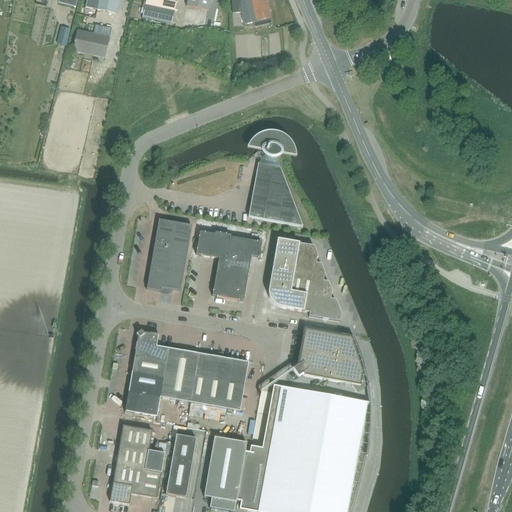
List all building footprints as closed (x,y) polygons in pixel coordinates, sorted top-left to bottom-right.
[(64,0),(63,5),(75,8),(76,0),(64,0)] [(88,0),(87,8),(114,14),(117,0),(88,0)] [(171,26),(177,0),(146,0),(142,19),(171,26)] [(208,12),(210,0),(187,0),(186,7),(208,12)] [(231,0),(232,15),(241,13),(243,25),(254,23),(256,34),(273,30),(266,0),(231,0)] [(194,23),(184,79),(223,86),(229,51),(230,51),(234,30),(194,23)] [(62,29),(58,46),(67,48),(71,31),(62,29)] [(76,31),(72,53),(104,59),(109,38),(110,32),(94,29),(92,34),(76,31)] [(253,146),(256,148),(262,151),(262,152),(262,153),(262,154),(263,155),(265,157),(258,164),(248,219),(302,229),(276,159),(279,157),(280,157),(280,156),(281,155),(281,154),(291,153),(291,154),(292,154),(291,151),(290,149),(286,144),(281,139),(274,137),(267,137),(261,139),(255,142),(254,144),(253,144),(252,146),(253,147),(253,146)] [(146,290),(161,292),(161,289),(180,292),(191,227),(158,221),(146,290)] [(257,244),(257,243),(256,243),(256,244),(230,239),(230,237),(226,236),(225,236),(220,235),(219,234),(219,235),(215,234),(214,236),(204,235),(205,234),(204,234),(199,234),(199,238),(198,238),(198,239),(196,251),(196,252),(195,256),(200,257),(200,258),(200,257),(218,260),(213,292),(212,292),(213,293),(212,298),(216,298),(216,299),(217,299),(217,298),(238,302),(238,303),(239,302),(243,303),(247,277),(248,277),(248,273),(249,273),(249,272),(248,272),(249,268),(250,268),(250,267),(249,267),(251,258),(259,259),(260,250),(261,250),(261,249),(260,249),(261,245),(257,244)] [(276,241),(268,293),(268,295),(268,298),(269,300),(270,302),(271,304),(273,306),(275,307),(278,308),(280,309),(309,314),(308,318),(339,323),(341,316),(335,301),(330,300),(331,293),(328,283),(323,283),(324,275),(320,266),(315,265),(317,257),(313,248),(276,241)] [(351,340),(312,332),(304,331),(298,367),(293,370),(298,378),(302,375),(304,377),(351,385),(356,392),(363,388),(360,384),(362,373),(351,340)] [(138,338),(134,359),(166,364),(168,350),(156,348),(158,337),(142,334),(141,332),(136,335),(138,338)] [(190,404),(199,355),(168,350),(166,364),(163,379),(160,399),(190,404)] [(248,364),(199,355),(190,404),(239,413),(248,364)] [(166,364),(134,359),(131,374),(163,379),(166,364)] [(160,399),(163,379),(131,374),(128,394),(160,399)] [(244,453),(236,502),(240,502),(239,510),(247,511),(346,511),(366,404),(293,391),(273,387),(261,450),(250,448),(249,454),(244,453)] [(156,419),(160,399),(128,394),(124,413),(125,413),(156,419)] [(202,425),(203,419),(192,417),(191,423),(202,425)] [(117,442),(116,447),(148,452),(152,432),(122,427),(119,443),(117,442)] [(165,496),(185,500),(195,440),(175,437),(165,496)] [(236,504),(236,502),(244,453),(246,445),(214,439),(203,498),(211,499),(209,509),(223,511),(233,511),(235,504),(236,504)] [(118,452),(115,466),(145,472),(161,474),(164,455),(148,452),(116,447),(116,451),(118,452)] [(142,490),(145,472),(115,466),(113,480),(111,480),(110,484),(142,490)] [(145,472),(142,490),(140,497),(156,500),(161,474),(145,472)] [(140,497),(142,490),(110,484),(109,489),(111,489),(109,503),(129,506),(131,496),(140,497)]
